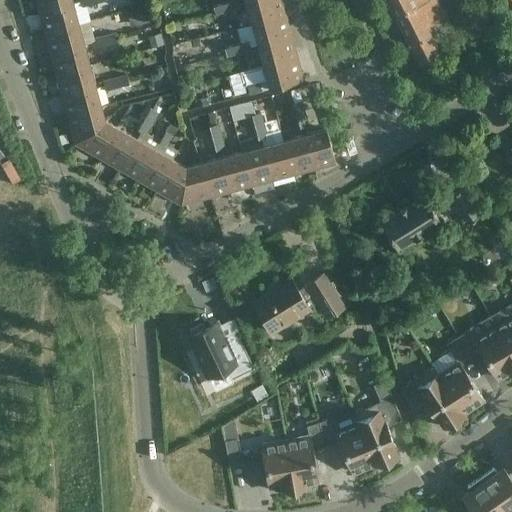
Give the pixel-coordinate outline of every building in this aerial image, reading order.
[(73,1),(72,0),(36,0),(39,11),(73,1)] [(240,7),(237,0),(231,0),(225,2),(228,11),(240,7)] [(286,15),(282,0),(257,0),(247,3),(253,24),(286,15)] [(386,0),(410,45),(429,35),(437,30),(434,26),(448,19),(437,0),(386,0)] [(79,23),(73,1),(39,11),(45,32),(79,23)] [(225,2),(213,5),(216,14),(228,11),(225,2)] [(292,36),(286,15),(253,24),(258,45),(292,36)] [(85,43),(79,23),(45,32),(51,53),(85,43)] [(118,41),(116,32),(104,35),(106,44),(118,41)] [(106,44),(104,35),(92,39),(94,47),(106,44)] [(439,55),(429,35),(410,45),(421,65),(439,55)] [(298,57),(292,36),(258,45),(264,66),(298,57)] [(249,41),(237,45),(239,53),(251,50),(249,41)] [(90,64),(85,43),(51,53),(56,73),(90,64)] [(165,44),(156,47),(148,49),(150,56),(166,52),(165,44)] [(239,53),(237,45),(225,48),(227,57),(239,53)] [(303,78),(298,57),(264,66),(270,87),(303,78)] [(247,66),(251,78),(265,73),(262,62),(247,66)] [(96,85),(90,64),(56,73),(62,94),(96,85)] [(186,64),(179,66),(174,67),(180,88),(191,85),(186,64)] [(167,67),(154,71),(157,84),(171,81),(167,67)] [(130,83),(127,74),(115,77),(118,86),(130,83)] [(118,86),(115,77),(103,81),(105,89),(118,86)] [(247,84),(249,92),(262,89),(260,80),(247,84)] [(102,106),(96,85),(62,94),(68,115),(102,106)] [(293,104),(296,115),(305,113),(302,101),(293,104)] [(105,119),(102,106),(68,115),(75,143),(105,119)] [(158,112),(150,107),(144,118),(152,123),(158,112)] [(264,124),(260,112),(252,114),(255,126),(264,124)] [(308,125),(305,113),(296,115),(300,127),(308,125)] [(152,123),(144,118),(138,129),(146,134),(152,123)] [(118,127),(105,119),(75,143),(100,157),(118,127)] [(221,135),(218,123),(209,125),(212,138),(221,135)] [(267,136),(264,124),(255,126),(258,138),(267,136)] [(136,137),(118,127),(100,157),(119,168),(136,137)] [(326,128),(307,133),(304,134),(313,168),(335,162),(326,128)] [(174,135),(166,130),(159,141),(167,146),(174,135)] [(313,168),(304,134),(283,140),(292,174),(313,168)] [(224,147),(221,135),(212,138),(216,150),(224,147)] [(155,148),(136,137),(119,168),(138,179),(155,148)] [(511,139),(502,146),(511,161),(511,139)] [(292,174),(283,140),(262,146),(271,179),(292,174)] [(271,179),(262,146),(241,152),(250,185),(271,179)] [(175,159),(155,148),(138,179),(157,190),(175,159)] [(250,185),(241,152),(221,157),(230,191),(250,185)] [(230,191),(221,157),(200,163),(209,196),(230,191)] [(187,167),(175,159),(157,190),(181,204),(187,167)] [(209,196),(200,163),(187,167),(181,204),(209,196)] [(465,185),(447,196),(452,205),(457,202),(468,221),(481,212),(465,185)] [(381,222),(388,234),(398,249),(441,222),(425,194),(381,222)] [(253,302),(271,331),(310,307),(309,306),(318,301),(327,316),(344,305),(323,272),(306,283),(307,284),(298,289),(291,278),(277,287),(279,290),(271,294),(270,292),(253,302)] [(511,303),(511,304),(511,306),(511,315),(496,325),(511,352),(511,303)] [(192,333),(188,334),(208,377),(228,367),(232,377),(253,367),(236,331),(225,337),(217,321),(204,327),(203,323),(190,329),(192,333)] [(511,372),(511,352),(496,325),(475,337),(470,328),(458,336),(471,357),(482,350),(499,378),(509,372),(510,374),(511,372)] [(471,357),(458,336),(446,343),(458,362),(438,374),(463,412),(464,412),(483,399),(460,364),(471,357)] [(401,386),(411,410),(426,400),(444,426),(465,413),(464,412),(463,412),(438,374),(433,366),(401,386)] [(354,412),(358,421),(376,463),(375,463),(375,464),(398,455),(386,426),(402,419),(392,395),(354,412)] [(331,417),(319,421),(326,445),(340,441),(353,472),(375,463),(376,463),(358,421),(336,431),(331,417)] [(326,445),(319,421),(307,425),(309,435),(285,439),(294,487),(307,485),(306,483),(318,481),(312,450),(326,445)] [(238,437),(225,440),(229,465),(243,462),(238,437)] [(294,487),(285,439),(262,444),(270,490),(282,487),(282,490),(294,487)] [(480,475),(479,475),(505,511),(509,511),(511,510),(511,479),(503,466),(496,471),(494,467),(481,476),(480,475)] [(505,511),(479,475),(480,477),(467,486),(470,489),(463,494),(476,511),(505,511)]
